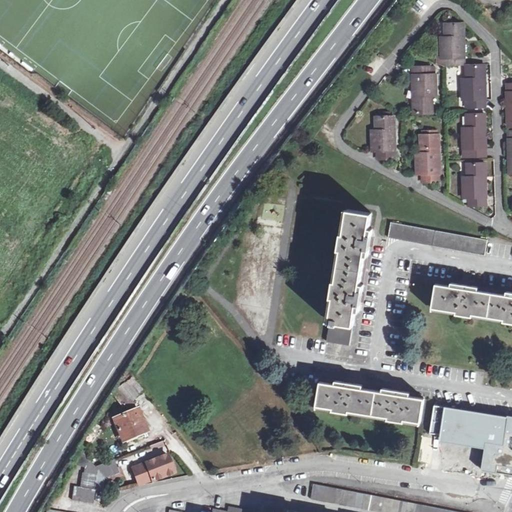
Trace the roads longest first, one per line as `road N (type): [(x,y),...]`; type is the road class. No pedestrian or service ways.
road 1 (trunk): [(17,511),(218,197),(369,0)]
road 2 (trunk): [(322,0),(164,222),(0,476)]
road 3 (residential): [(511,495),(313,465),(139,500),(124,511)]
